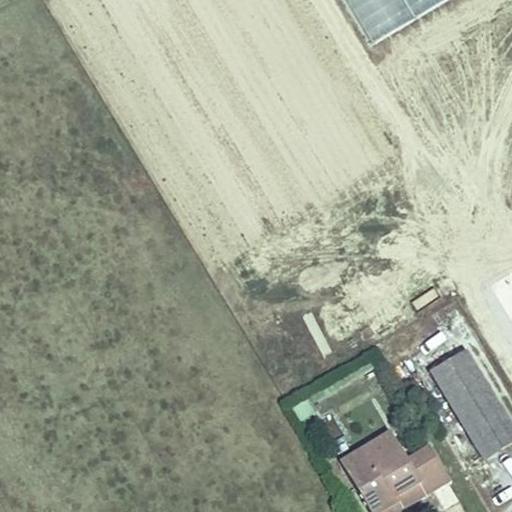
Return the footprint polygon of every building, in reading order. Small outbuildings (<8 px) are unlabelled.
[(343,0),(367,42),(441,0),(343,0)] [(511,442),(511,428),(466,354),(432,375),(484,460),(511,442)] [(325,442),(341,437),(334,417),(319,422),(325,442)] [(394,430),(350,457),(382,511),(404,498),(403,494),(426,480),(433,492),(451,480),(430,446),(411,458),(394,430)] [(382,511),(383,511),(398,511),(433,492),(426,480),(403,494),(404,498),(382,511)]
